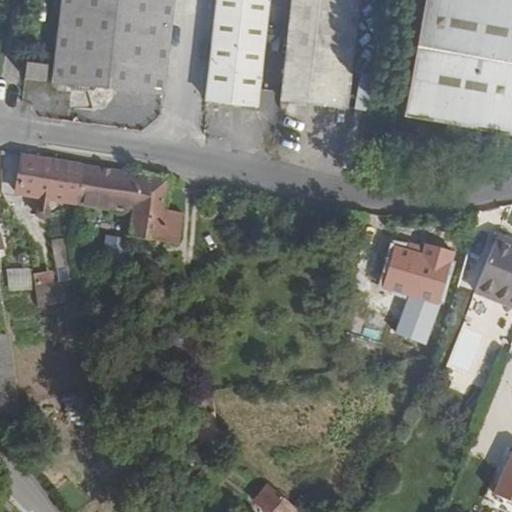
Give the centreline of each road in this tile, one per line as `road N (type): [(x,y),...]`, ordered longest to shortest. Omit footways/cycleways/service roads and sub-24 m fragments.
road 1 (residential): [(0,125),(310,198),(412,201),(511,187)]
road 2 (unknown): [(383,0),(357,203)]
